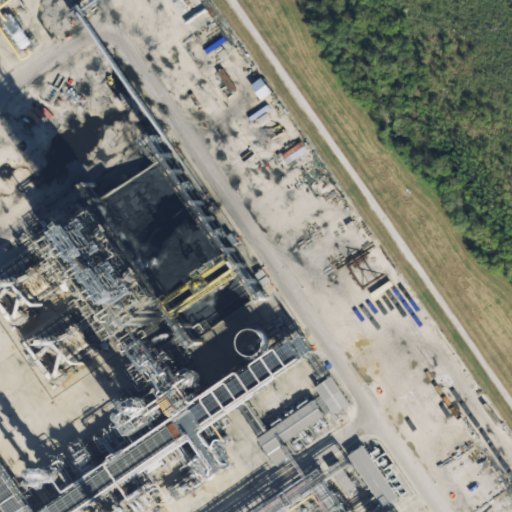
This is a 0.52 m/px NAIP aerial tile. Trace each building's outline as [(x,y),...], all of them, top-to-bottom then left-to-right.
[(272,92),(262,76),(251,84),(261,99),(272,92)] [(251,347),(248,352),(244,355),(239,356),(233,355),(229,352),(226,347),(225,342),(226,337),(229,332),(233,329),(239,328),(244,329),(248,332),(251,337),(252,342),(251,347)] [(346,403),(330,414),(312,388),(328,377),(346,403)] [(254,438),(308,401),(319,417),(264,454),(254,438)] [(380,506),(345,456),(360,446),(395,496),(380,506)] [(343,494),(327,471),(337,465),(352,487),(343,494)]
